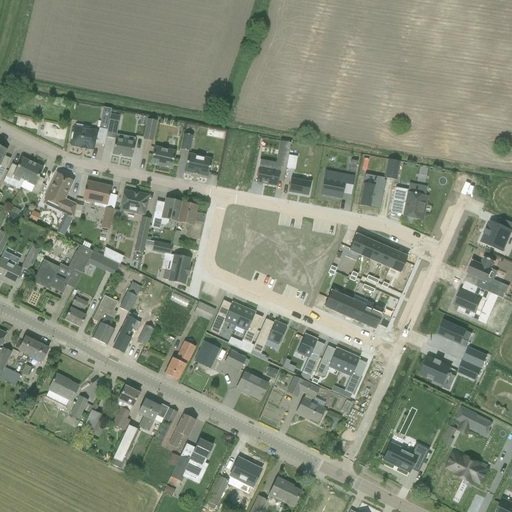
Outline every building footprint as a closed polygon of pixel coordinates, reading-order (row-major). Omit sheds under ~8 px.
[(114,139),(111,155),(131,159),(135,139),(134,138),(133,142),(121,140),(122,136),(116,135),(119,122),(109,120),(107,130),(105,138),(114,139)] [(146,120),(142,140),(152,142),(156,122),(146,120)] [(103,146),(105,138),(107,130),(98,128),(97,131),(74,127),(71,146),(80,147),(79,148),(86,149),(92,150),(93,144),(96,144),(103,146)] [(232,133),(230,144),(247,148),(250,136),(232,133)] [(179,150),(189,152),(192,136),(183,134),(179,150)] [(258,168),(256,183),(276,186),(277,182),(283,183),(290,143),(281,142),(277,166),(275,165),(274,171),(258,168)] [(170,169),(174,152),(153,148),(150,164),(170,169)] [(207,177),(211,160),(187,154),(183,172),(192,174),(197,176),(198,175),(207,177)] [(296,157),(288,156),(285,168),(294,170),(296,157)] [(11,164),(2,182),(19,190),(23,181),(31,163),(21,158),(16,167),(11,164)] [(383,178),(396,181),(399,162),(386,160),(383,178)] [(350,161),(348,171),(355,173),(357,162),(350,161)] [(31,163),(23,181),(33,186),(32,190),(37,193),(43,180),(38,177),(42,168),(31,163)] [(324,172),(320,195),(340,199),(341,199),(342,193),(349,194),(349,195),(350,195),(353,177),(345,176),(344,179),(324,175),(325,172),(324,172)] [(48,207),(72,218),(75,205),(64,200),(72,182),(71,181),(71,180),(66,177),(65,178),(56,174),(43,200),(50,203),(48,207)] [(290,179),(287,193),(307,196),(310,183),(290,179)] [(362,184),(358,206),(361,207),(362,205),(365,206),(366,206),(366,208),(369,208),(370,207),(372,207),(376,208),(379,208),(378,210),(379,210),(385,181),(383,181),(374,179),(373,186),(362,184)] [(106,205),(110,187),(86,182),(82,200),(83,200),(83,202),(84,203),(89,204),(90,203),(90,202),(94,203),(106,205)] [(392,201),(390,212),(392,202),(404,204),(403,209),(404,209),(407,209),(405,218),(419,220),(424,197),(414,195),(415,193),(413,193),(413,195),(407,194),(408,191),(394,188),(392,201)] [(143,216),(148,196),(137,193),(136,194),(123,191),(119,210),(143,216)] [(168,220),(176,222),(181,203),(165,200),(162,212),(154,210),(150,228),(159,230),(160,225),(164,226),(167,224),(168,220)] [(181,203),(176,222),(185,224),(184,228),(186,231),(188,232),(186,238),(199,241),(203,223),(193,221),(196,207),(181,203)] [(20,217),(27,221),(31,212),(24,208),(20,217)] [(113,212),(113,210),(105,208),(100,228),(108,230),(113,212)] [(28,220),(35,224),(39,214),(32,211),(28,220)] [(10,212),(9,213),(5,222),(13,226),(18,216),(10,212)] [(133,251),(142,254),(144,247),(145,241),(150,220),(141,218),(133,251)] [(484,235),(480,243),(502,253),(511,232),(511,223),(500,218),(497,224),(490,221),(486,230),(485,229),(484,230),(486,231),(484,234),(483,234),(484,235)] [(180,241),(178,241),(179,232),(174,231),(171,246),(186,249),(187,247),(179,245),(180,241)] [(0,252),(8,236),(1,232),(0,232),(0,252)] [(355,235),(348,251),(359,255),(366,240),(355,235)] [(366,240),(359,255),(369,260),(376,245),(366,240)] [(171,246),(153,243),(152,248),(151,252),(164,255),(169,256),(169,255),(171,246)] [(79,254),(72,269),(81,274),(88,260),(92,252),(88,250),(81,247),(79,245),(75,252),(79,254)] [(376,245),(369,260),(379,264),(385,249),(376,245)] [(35,247),(32,254),(29,252),(21,268),(29,271),(39,249),(35,247)] [(104,248),(102,257),(110,260),(114,253),(104,248)] [(385,249),(379,264),(389,268),(395,253),(385,249)] [(0,278),(13,285),(18,276),(21,270),(16,267),(19,260),(3,252),(0,258),(0,278)] [(92,252),(88,260),(114,272),(118,264),(92,252)] [(395,253),(389,268),(399,273),(406,258),(395,253)] [(163,272),(161,279),(168,281),(184,285),(186,276),(187,277),(189,268),(187,268),(189,259),(169,255),(169,256),(164,255),(163,259),(172,262),(170,271),(165,270),(163,272)] [(475,287),(476,287),(489,293),(503,299),(505,293),(504,294),(496,290),(498,287),(490,284),(491,281),(492,282),(496,273),(492,271),(492,270),(491,270),(494,262),(490,260),(487,259),(483,257),(480,265),(472,261),(466,274),(468,275),(478,279),(475,287)] [(36,274),(32,283),(48,290),(49,288),(62,294),(69,279),(68,278),(63,276),(67,268),(59,264),(57,267),(43,260),(36,274)] [(118,308),(128,313),(140,288),(131,283),(118,308)] [(459,290),(453,305),(459,307),(456,312),(477,321),(478,321),(473,319),(477,311),(481,313),(489,293),(476,287),(472,296),(459,290)] [(330,292),(323,307),(334,312),(341,297),(330,292)] [(179,306),(181,298),(164,293),(162,301),(179,306)] [(98,323),(91,338),(106,345),(110,336),(113,330),(109,328),(116,313),(113,311),(117,303),(111,300),(103,296),(96,311),(91,320),(98,323)] [(341,297),(334,312),(344,316),(351,301),(341,297)] [(72,304),(68,311),(64,320),(79,328),(85,316),(78,313),(80,308),(84,310),(87,304),(75,298),(72,304)] [(351,301),(344,316),(354,320),(360,305),(351,301)] [(215,310),(199,303),(194,314),(210,321),(215,310)] [(217,313),(209,332),(218,336),(224,322),(235,327),(243,308),(231,303),(230,305),(225,317),(217,314),(217,313)] [(370,310),(364,325),(374,330),(376,325),(386,329),(390,319),(381,315),(384,309),(373,304),(370,310)] [(360,305),(354,320),(364,325),(370,310),(360,305)] [(243,308),(235,327),(245,331),(241,341),(250,345),(256,331),(248,327),(253,315),(254,313),(243,308)] [(127,317),(111,348),(123,354),(130,339),(127,338),(135,321),(127,317)] [(151,322),(148,328),(145,326),(137,343),(144,347),(152,330),(155,324),(151,322)] [(263,323),(251,351),(260,354),(266,340),(278,345),(286,327),(274,322),(273,324),(272,327),(263,323)] [(443,322),(437,335),(444,338),(444,339),(451,342),(452,341),(465,347),(468,342),(462,340),(466,331),(443,322)] [(304,335),(296,354),(307,358),(303,368),(312,372),(318,358),(310,354),(316,340),(304,335)] [(24,337),(20,346),(18,351),(29,356),(36,343),(24,337)] [(172,359),(164,374),(177,381),(185,365),(184,365),(186,361),(188,362),(195,348),(183,342),(174,360),(172,359)] [(219,349),(203,342),(193,362),(209,369),(219,349)] [(36,343),(29,356),(41,362),(47,349),(36,343)] [(3,349),(0,354),(0,370),(2,371),(10,353),(3,349)] [(321,359),(315,373),(324,377),(328,368),(339,372),(347,354),(335,349),(329,363),(321,359)] [(468,349),(463,360),(481,368),(486,357),(468,349)] [(223,364),(229,367),(239,372),(246,359),(233,353),(229,351),(223,364)] [(264,356),(260,354),(251,351),(249,354),(266,362),(267,359),(264,358),(264,356)] [(347,354),(339,372),(350,377),(345,387),(354,391),(360,377),(352,373),(358,359),(347,354)] [(427,358),(420,375),(432,381),(431,384),(441,389),(441,388),(442,388),(442,387),(441,387),(447,374),(448,374),(448,373),(450,368),(441,364),(442,362),(434,359),(434,361),(427,358)] [(462,362),(457,373),(475,381),(480,370),(462,362)] [(16,370),(21,372),(25,365),(20,363),(16,370)] [(25,365),(21,372),(26,375),(30,368),(25,365)] [(8,380),(11,373),(5,369),(1,377),(8,380)] [(275,380),(278,372),(272,369),(269,378),(275,380)] [(244,373),(240,380),(236,389),(247,395),(249,393),(260,399),(267,384),(244,373)] [(52,380),(51,382),(52,383),(48,390),(70,401),(78,385),(65,379),(65,380),(55,375),(53,380),(52,380)] [(293,378),(290,384),(286,393),(296,397),(299,392),(305,395),(303,400),(302,399),(295,414),(303,418),(304,416),(317,422),(323,410),(311,404),(318,390),(304,382),(304,383),(293,378)] [(124,387),(120,396),(117,401),(123,403),(112,426),(124,432),(129,421),(125,419),(138,394),(124,387)] [(79,398),(76,404),(70,416),(77,419),(86,401),(79,398)] [(144,400),(140,409),(137,414),(144,417),(138,427),(147,432),(155,416),(162,420),(168,408),(160,405),(159,407),(144,400)] [(340,411),(346,414),(351,403),(345,401),(340,411)] [(27,403),(18,422),(23,424),(31,405),(27,403)] [(93,404),(91,407),(89,413),(90,413),(82,430),(91,435),(94,436),(104,417),(95,413),(98,407),(93,404)] [(86,405),(83,410),(89,413),(91,407),(86,405)] [(491,423),(476,416),(476,414),(461,407),(455,420),(470,427),(469,430),(485,437),(491,423)] [(169,409),(165,418),(163,420),(171,424),(176,413),(169,409)] [(182,415),(178,424),(168,445),(176,449),(182,436),(187,438),(195,422),(182,415)] [(127,426),(110,464),(121,469),(138,431),(127,426)] [(77,428),(68,446),(72,448),(81,430),(77,428)] [(180,456),(170,477),(180,482),(185,472),(197,478),(212,447),(198,440),(189,460),(180,456)] [(382,459),(381,460),(408,473),(410,470),(415,460),(422,463),(428,451),(415,444),(411,454),(400,449),(398,453),(388,448),(383,460),(382,459)] [(171,453),(167,463),(175,466),(179,457),(171,453)] [(463,460),(458,457),(453,455),(448,465),(458,470),(456,475),(470,483),(472,479),(479,483),(486,470),(478,466),(479,464),(465,457),(463,460)] [(238,459),(233,468),(229,477),(251,487),(260,470),(238,459)] [(381,471),(391,474),(393,468),(383,465),(381,471)] [(400,476),(397,479),(403,485),(406,481),(400,476)] [(219,478),(207,503),(206,505),(213,509),(227,482),(219,478)] [(277,479),(272,488),(268,496),(292,508),(300,492),(285,484),(286,483),(277,479)] [(503,493),(509,495),(511,489),(511,484),(507,482),(503,493)] [(257,497),(250,511),(260,511),(265,501),(257,497)] [(322,511),(336,511),(340,505),(330,500),(326,509),(324,508),(323,511),(322,511)] [(511,511),(511,504),(503,500),(496,511),(511,511)]
